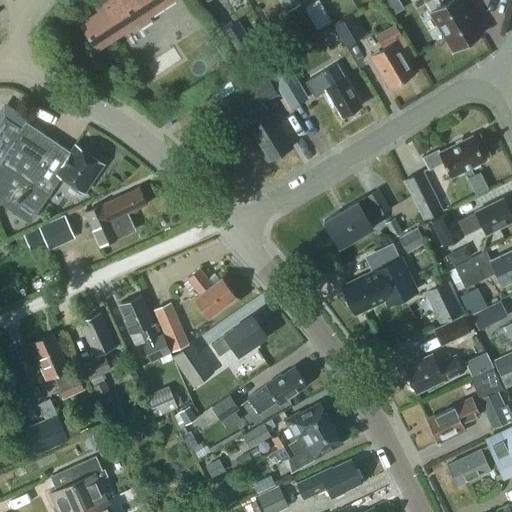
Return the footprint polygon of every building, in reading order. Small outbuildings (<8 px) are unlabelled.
[(100,0),(95,4),(100,12),(81,24),(97,48),(137,22),(140,26),(152,18),(149,14),(170,0),(100,0)] [(299,4),(296,0),(281,0),(287,10),(299,4)] [(340,14),(331,0),(316,0),(305,7),(318,28),(340,14)] [(424,0),(454,49),(483,32),(463,0),(447,0),(439,5),(436,0),(424,0)] [(333,24),(346,46),(363,36),(349,14),(333,24)] [(223,28),(234,47),(250,38),(239,18),(223,28)] [(372,54),(376,61),(392,87),(414,73),(406,60),(414,55),(402,35),(396,24),(376,35),(383,47),(384,46),(384,47),(372,54)] [(262,58),(245,68),(250,77),(267,67),(262,58)] [(309,97),(288,62),(271,72),(292,107),(309,97)] [(314,95),(324,90),(333,104),(335,103),(343,116),(363,104),(346,76),(345,77),(336,62),(305,80),(314,95)] [(279,92),(268,75),(239,92),(250,110),(252,108),(258,118),(245,126),(253,138),(255,136),(269,160),(293,146),(272,110),(271,111),(264,101),(279,92)] [(4,116),(0,122),(0,200),(30,221),(61,175),(84,191),(103,163),(75,144),(70,151),(26,121),(21,128),(4,116)] [(484,160),(472,136),(439,151),(438,148),(422,156),(428,167),(443,160),(451,176),(484,160)] [(414,195),(424,219),(443,211),(424,170),(404,179),(412,196),(414,195)] [(476,191),(487,186),(480,172),(469,177),(476,191)] [(102,204),(85,211),(100,245),(119,236),(134,229),(127,212),(146,203),(139,187),(107,201),(108,202),(103,205),(102,204)] [(325,219),(339,245),(373,226),(369,219),(389,207),(379,189),(325,219)] [(511,220),(511,215),(503,197),(476,210),(477,212),(456,222),(451,210),(430,219),(442,245),(462,236),(461,233),(482,223),(486,233),(511,220)] [(39,226),(49,249),(75,237),(65,214),(39,226)] [(395,217),(385,222),(394,237),(403,231),(395,217)] [(399,237),(406,251),(425,241),(418,227),(399,237)] [(459,249),(448,255),(453,265),(454,265),(456,264),(464,260),(459,249)] [(511,279),(511,249),(490,260),(486,249),(464,260),(456,264),(465,283),(495,269),(502,284),(511,279)] [(357,279),(343,286),(355,311),(385,296),(388,302),(401,296),(415,289),(400,257),(356,277),(357,279)] [(187,276),(200,293),(195,297),(209,315),(235,294),(221,277),(212,284),(199,267),(187,276)] [(427,289),(441,318),(461,308),(447,279),(427,289)] [(476,287),(460,294),(469,314),(485,307),(476,287)] [(129,333),(139,329),(144,341),(143,342),(150,359),(169,351),(161,334),(156,336),(150,324),(153,323),(140,293),(118,303),(125,319),(124,319),(129,333)] [(153,308),(172,350),(188,343),(169,301),(153,308)] [(433,327),(441,345),(471,331),(470,329),(474,327),(467,311),(433,327)] [(82,364),(89,378),(100,404),(113,398),(105,380),(104,380),(101,373),(110,369),(104,354),(102,350),(114,345),(99,312),(79,320),(96,357),(82,364)] [(211,343),(219,354),(232,345),(238,354),(266,334),(252,314),(224,333),(224,334),(211,343)] [(66,369),(68,369),(52,333),(31,342),(41,364),(39,365),(45,379),(58,373),(62,382),(56,384),(63,399),(83,389),(77,375),(70,378),(66,369)] [(212,372),(192,344),(175,355),(196,384),(212,372)] [(511,350),(493,359),(502,377),(511,372),(511,350)] [(405,366),(415,390),(443,377),(444,379),(463,370),(456,354),(437,362),(433,354),(405,366)] [(306,383),(295,366),(281,375),(280,373),(265,383),(265,384),(247,396),(258,412),(276,400),(279,404),(294,393),(293,391),(306,383)] [(502,389),(493,369),(478,376),(488,396),(497,392),(502,389)] [(145,395),(155,416),(183,404),(177,391),(173,393),(169,384),(145,395)] [(478,401),(492,431),(511,422),(511,413),(509,408),(506,410),(497,392),(478,401)] [(239,409),(230,394),(211,407),(220,421),(239,409)] [(460,419),(467,416),(468,419),(479,414),(472,398),(454,407),(453,406),(428,418),(438,440),(464,428),(460,419)] [(272,436),(278,447),(300,434),(300,435),(329,418),(319,401),(300,412),(299,410),(284,418),(292,433),(286,437),(283,430),(272,436)] [(190,405),(178,412),(186,424),(197,417),(190,405)] [(72,412),(60,418),(68,437),(80,432),(72,412)] [(22,452),(25,459),(70,440),(68,437),(60,418),(58,413),(24,427),(32,447),(22,452)] [(278,447),(284,459),(288,457),(291,470),(313,457),(342,441),(329,418),(300,435),(300,434),(278,447)] [(270,436),(263,422),(241,434),(248,447),(270,436)] [(511,423),(484,437),(487,444),(448,463),(457,482),(497,464),(503,477),(511,472),(511,423)] [(50,491),(59,511),(74,511),(106,498),(98,479),(108,475),(104,467),(102,468),(96,455),(69,466),(75,480),(50,491)] [(345,489),(361,480),(351,458),(333,467),(332,465),(297,482),(301,492),(297,493),(300,499),(326,487),(331,497),(344,491),(345,489)] [(235,498),(225,478),(210,486),(220,506),(235,498)] [(254,487),(256,491),(258,495),(257,496),(262,507),(264,511),(275,511),(289,505),(279,483),(276,485),(272,479),(255,487),(254,487)] [(74,511),(112,511),(106,498),(74,511)] [(511,511),(511,503),(507,505),(506,504),(494,510),(494,511),(511,511)]
